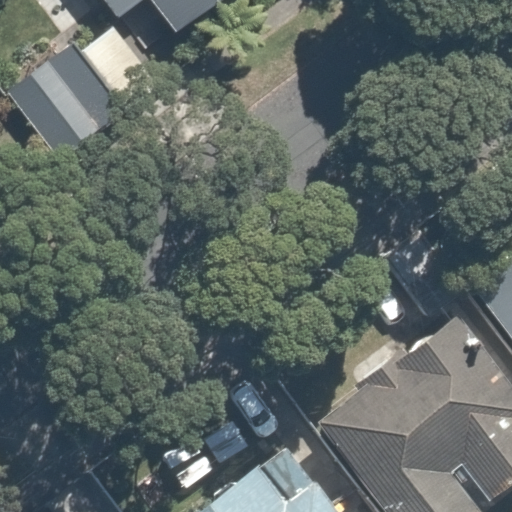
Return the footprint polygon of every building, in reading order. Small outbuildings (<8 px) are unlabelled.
[(225,0),(98,0),(111,17),(134,0),(149,0),(175,36),(225,0)] [(140,70),(106,17),(17,75),(51,127),(140,70)] [(511,260),(471,292),(511,344),(511,260)] [(462,511),(511,478),(511,388),(452,300),(304,401),(378,511),(462,511)] [(342,511),(274,429),(173,511),(342,511)]
